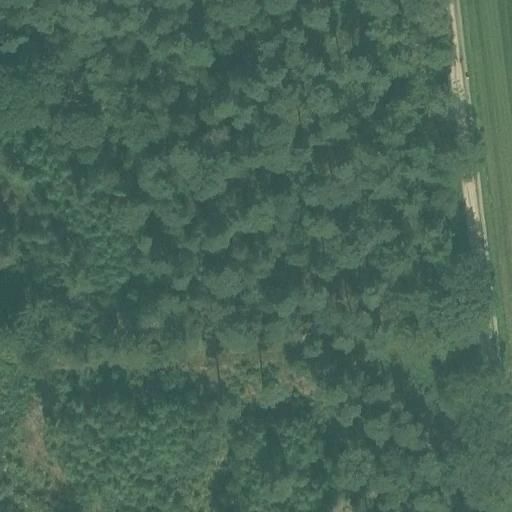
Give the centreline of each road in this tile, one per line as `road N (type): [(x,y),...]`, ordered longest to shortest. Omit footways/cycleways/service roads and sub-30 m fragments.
road 1 (track): [(508,511),(450,0)]
road 2 (track): [(0,354),(488,337)]
